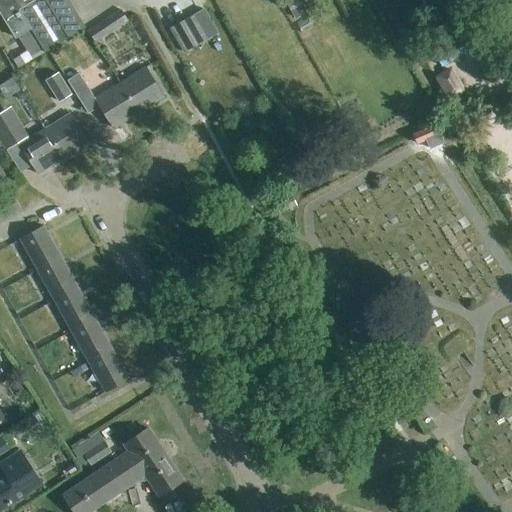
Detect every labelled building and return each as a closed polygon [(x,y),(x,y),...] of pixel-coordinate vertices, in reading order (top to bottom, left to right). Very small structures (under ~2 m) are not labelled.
[(0,0),(0,13),(15,38),(30,29),(33,27),(21,8),(33,0),(0,0)] [(33,0),(21,8),(33,27),(30,29),(45,52),(48,51),(54,47),(84,28),(66,0),(33,0)] [(96,41),(129,21),(122,10),(89,30),(96,41)] [(192,15),(170,28),(184,52),(206,39),(192,15)] [(210,75),(217,88),(235,78),(228,65),(210,75)] [(120,83),(138,112),(164,96),(146,67),(120,83)] [(460,87),(449,70),(435,79),(446,96),(460,87)] [(99,105),(95,98),(79,72),(67,80),(88,113),(99,105)] [(58,102),(71,94),(58,73),(45,81),(58,102)] [(120,83),(95,98),(99,105),(113,128),(138,112),(120,83)] [(10,108),(0,113),(0,143),(5,151),(6,150),(20,173),(32,165),(38,174),(63,158),(45,129),(29,139),(10,108)] [(89,143),(70,113),(45,129),(63,158),(89,143)] [(442,139),(462,134),(458,119),(438,124),(442,139)] [(440,134),(437,126),(436,123),(412,134),(416,144),(440,134)] [(0,197),(0,198),(10,217),(22,211),(11,191),(0,197)] [(279,213),(297,205),(292,195),(274,202),(279,213)] [(0,198),(0,223),(10,217),(0,198)] [(37,269),(60,256),(43,226),(20,238),(37,269)] [(60,256),(37,269),(54,300),(77,287),(60,256)] [(94,318),(77,287),(54,300),(71,331),(94,318)] [(94,318),(71,331),(88,362),(111,349),(94,318)] [(111,349),(88,362),(105,393),(129,380),(111,349)] [(159,496),(183,480),(148,428),(124,444),(129,451),(63,495),(74,511),(89,511),(145,475),(159,496)] [(78,444),(91,465),(111,452),(97,432),(78,444)] [(21,451),(0,465),(7,475),(0,478),(0,509),(41,483),(21,451)] [(79,454),(67,462),(75,473),(87,466),(79,454)]
